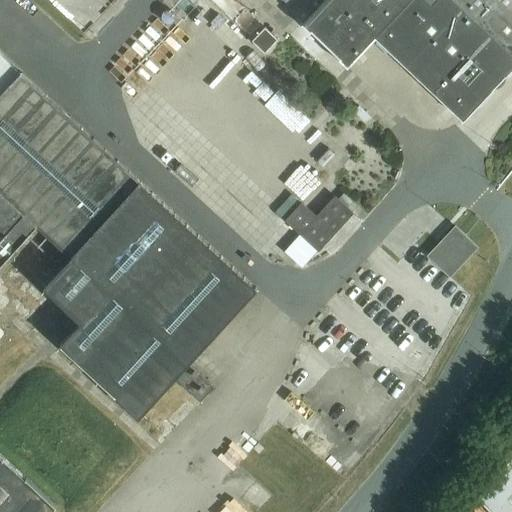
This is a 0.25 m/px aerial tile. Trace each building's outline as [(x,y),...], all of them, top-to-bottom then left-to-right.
[(511,0),(324,0),(303,23),(311,32),(312,30),(341,58),(340,59),(349,66),(377,37),(464,120),(511,68),(511,0)] [(266,50),(277,36),(266,25),(253,39),(266,50)] [(0,264),(35,228),(69,260),(43,288),(80,323),(60,344),(139,417),(174,378),(188,362),(257,286),(142,178),(24,70),(19,75),(0,57),(0,264)] [(316,217),(301,204),(284,222),(318,253),(354,214),(335,197),(316,217)] [(456,228),(428,258),(450,279),(478,248),(456,228)] [(188,362),(174,378),(191,395),(192,393),(201,402),(215,387),(188,362)] [(36,511),(36,509),(30,489),(26,485),(30,498),(25,503),(28,511),(14,511),(13,508),(0,511),(0,505),(23,479),(19,464),(0,447),(0,511),(36,511)] [(493,511),(511,511),(511,457),(476,494),(493,511)]
